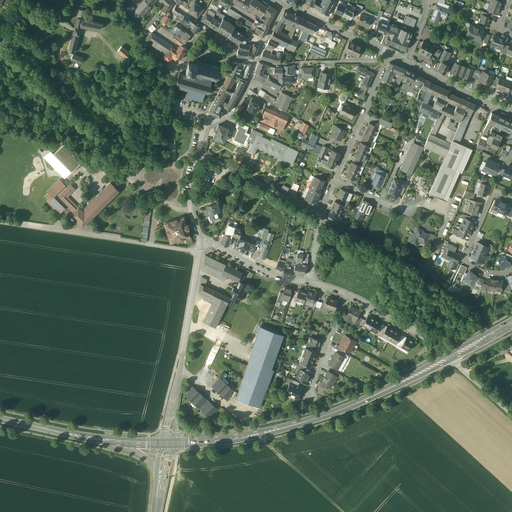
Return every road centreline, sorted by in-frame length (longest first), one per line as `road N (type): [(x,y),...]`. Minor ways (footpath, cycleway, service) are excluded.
road 1 (secondary): [(172,447),(226,443),(329,416),(511,327)]
road 2 (secondary): [(511,318),(342,407),(271,429),(174,441)]
road 3 (residential): [(0,222),(198,251)]
road 4 (residential): [(197,154),(205,125),(232,112),(243,93),(282,5)]
road 5 (track): [(319,215),(448,288)]
road 6 (residential): [(511,198),(494,191),(461,260),(497,273),(511,269)]
road 7 (residential): [(389,54),(332,180)]
road 8 (residential): [(319,215),(197,154)]
road 9 (residential): [(179,370),(198,251)]
